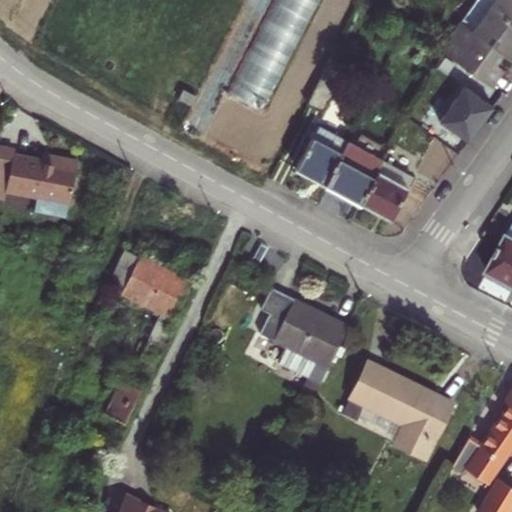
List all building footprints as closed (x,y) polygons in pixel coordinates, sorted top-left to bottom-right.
[(446,52),(458,62),(486,82),(498,66),(506,55),(511,59),(511,58),(511,19),(492,4),(486,0),(478,0),(461,23),(478,34),(470,45),(454,34),(443,50),(446,52)] [(511,0),(495,0),(492,4),(511,19),(511,0)] [(358,17),(336,62),(350,69),(374,25),(358,17)] [(454,34),(470,45),(478,34),(461,23),(454,34)] [(486,82),(491,86),(503,70),(498,66),(486,82)] [(442,124),(471,145),(496,109),(468,89),(442,124)] [(322,126),(297,172),(329,189),(345,161),(351,151),(354,144),(322,126)] [(351,151),(345,161),(329,189),(364,207),(378,179),(381,174),(384,169),(388,163),(391,156),(358,138),(354,144),(351,151)] [(0,152),(0,202),(9,204),(11,195),(17,159),(18,154),(1,150),(0,152)] [(17,159),(11,195),(42,201),(39,215),(67,220),(72,218),(74,206),(76,207),(83,165),(59,160),(58,166),(17,159)] [(381,174),(378,179),(364,207),(395,222),(412,190),(418,179),(388,163),(384,169),(381,174)] [(511,226),(488,272),(511,284),(511,226)] [(164,318),(134,379),(145,385),(194,282),(135,255),(122,285),(134,290),(132,295),(173,315),(170,321),(164,318)] [(290,299),(270,340),(283,346),(324,366),(344,325),(290,299)] [(283,346),(276,363),(316,382),(322,369),(324,366),(283,346)] [(365,359),(348,396),(401,421),(392,439),(424,454),(450,397),(365,359)] [(123,377),(107,412),(128,421),(144,388),(123,377)] [(468,463),(489,475),(493,468),(511,436),(511,380),(510,380),(497,403),(502,407),(476,451),(459,441),(452,453),(468,463)] [(401,421),(348,396),(340,415),(392,439),(401,421)] [(460,476),(468,463),(452,453),(444,465),(460,476)] [(481,511),(500,511),(511,491),(511,486),(494,477),(476,509),(481,511)] [(127,491),(117,511),(168,511),(142,500),(143,499),(127,491)]
